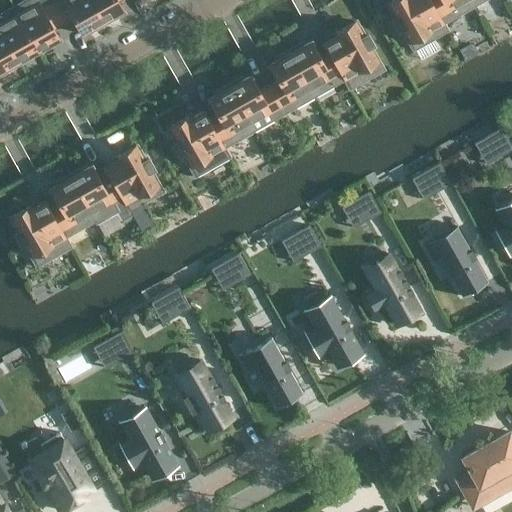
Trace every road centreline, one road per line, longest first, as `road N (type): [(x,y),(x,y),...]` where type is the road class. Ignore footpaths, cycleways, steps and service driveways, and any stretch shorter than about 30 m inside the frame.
road 1 (unclassified): [(225,511),(511,353)]
road 2 (residential): [(0,130),(232,0)]
